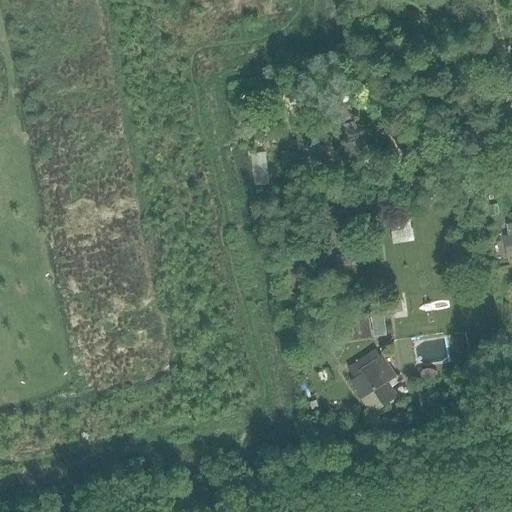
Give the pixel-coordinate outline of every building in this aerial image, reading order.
[(455,66),(456,65),(461,89),(489,83),(481,46),(452,53),(455,66)] [(410,52),(389,56),(397,92),(418,87),(410,52)] [(349,152),(352,165),(372,159),(366,143),(365,144),(360,126),(350,129),(348,122),(341,125),(348,144),(342,146),(345,154),(349,152)] [(258,183),(273,182),(272,150),(257,150),(258,183)] [(491,179),(480,180),(483,196),(493,194),(491,179)] [(319,217),(315,241),(347,246),(352,212),(325,208),(324,218),(319,217)] [(402,219),(389,221),(390,230),(403,228),(402,219)] [(383,313),(371,315),(375,338),(387,336),(383,313)] [(375,351),(349,368),(355,377),(351,380),(362,398),(373,391),(374,392),(383,406),(399,396),(389,382),(396,378),(383,358),(381,360),(375,351)]
